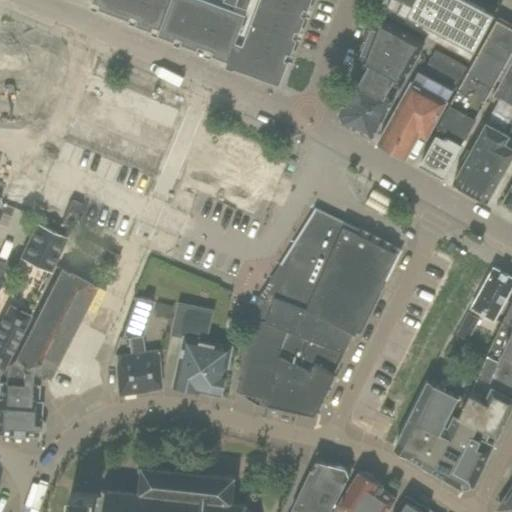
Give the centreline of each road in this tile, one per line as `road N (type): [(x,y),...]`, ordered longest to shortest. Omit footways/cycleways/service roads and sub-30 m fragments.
road 1 (residential): [(466,511),(407,471),(351,446),(187,407),(149,404),(100,416)]
road 2 (residential): [(210,75),(84,374),(100,416)]
road 3 (unknown): [(421,213),(324,427)]
road 4 (residential): [(210,75),(30,0)]
road 5 (residential): [(445,203),(307,117)]
road 6 (residential): [(307,117),(352,0)]
